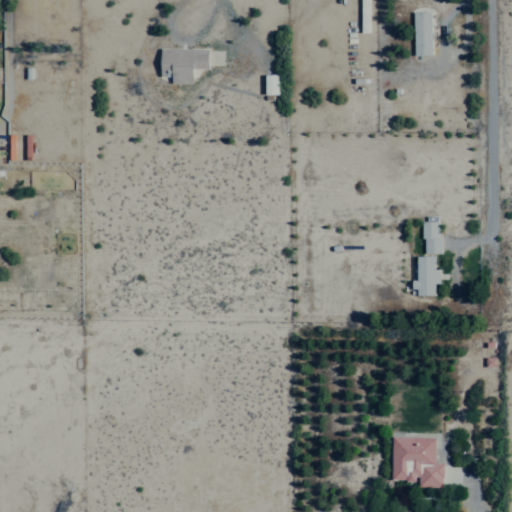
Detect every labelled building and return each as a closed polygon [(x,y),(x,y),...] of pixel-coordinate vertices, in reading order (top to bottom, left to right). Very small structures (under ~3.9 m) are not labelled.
[(429,12),(410,13),(411,55),(429,55),(429,12)] [(169,83),(190,83),(191,69),(205,69),(205,49),(158,48),(157,76),(169,76),(169,83)] [(274,75),(262,75),(262,95),(275,95),(274,75)] [(420,223),(421,254),(438,254),(437,222),(420,223)] [(432,256),(414,256),(414,281),(409,281),(410,294),(432,294),(432,284),(437,284),(437,269),(432,269),(432,256)] [(433,436),(389,436),(389,479),(415,480),(415,485),(441,486),(441,462),(432,462),(433,436)]
